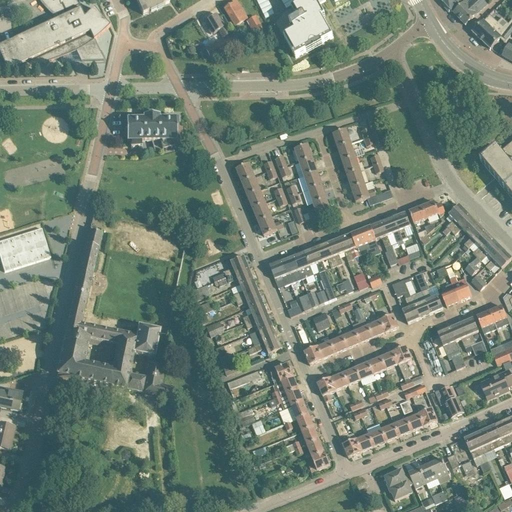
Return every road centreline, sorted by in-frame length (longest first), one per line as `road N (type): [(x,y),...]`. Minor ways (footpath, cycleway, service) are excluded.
road 1 (residential): [(10,511),(27,476),(110,88)]
road 2 (residential): [(307,380),(479,308),(511,274)]
road 3 (residential): [(178,87),(319,82),(393,51)]
road 4 (residential): [(365,467),(511,404)]
road 5 (residential): [(307,380),(260,261)]
